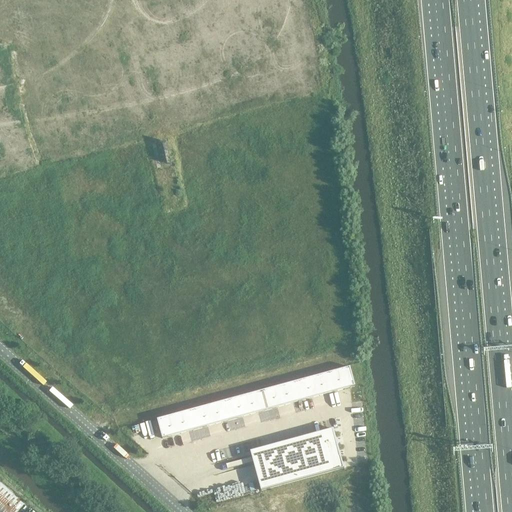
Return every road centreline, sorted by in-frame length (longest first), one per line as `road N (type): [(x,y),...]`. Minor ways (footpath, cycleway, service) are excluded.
road 1 (motorway): [(438,0),(483,511)]
road 2 (motorway): [(511,497),(470,0)]
road 3 (unclassified): [(0,350),(180,511)]
